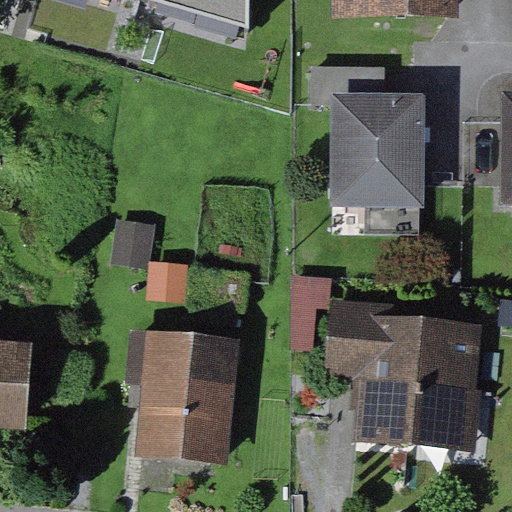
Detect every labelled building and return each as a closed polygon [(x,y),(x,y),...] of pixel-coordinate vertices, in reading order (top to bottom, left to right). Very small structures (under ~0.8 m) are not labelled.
[(246,0),(119,0),(247,36),(246,0)] [(333,0),(334,17),(452,14),(451,0),(333,0)] [(511,95),(501,96),(502,206),(511,205),(511,95)] [(423,98),(333,98),(332,202),(422,203),(423,98)] [(495,322),(346,306),(338,371),(376,375),(367,449),(480,462),(495,322)] [(235,344),(145,337),(137,454),(226,461),(235,344)] [(23,347),(0,345),(0,424),(16,426),(23,347)]
